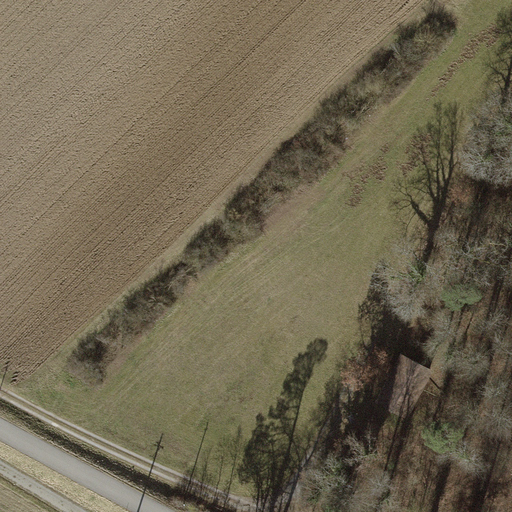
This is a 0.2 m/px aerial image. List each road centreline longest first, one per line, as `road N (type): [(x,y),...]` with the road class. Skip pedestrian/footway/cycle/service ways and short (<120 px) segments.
road 1 (track): [(285,511),(511,85)]
road 2 (track): [(0,390),(150,467),(266,511)]
road 3 (tertiary): [(157,511),(0,425)]
